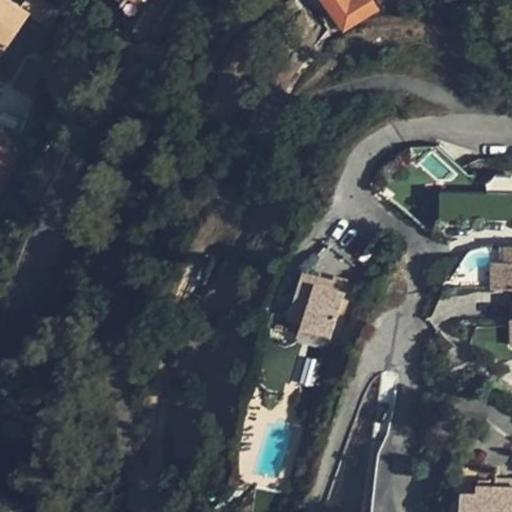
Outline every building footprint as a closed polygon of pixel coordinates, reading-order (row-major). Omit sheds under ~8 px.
[(45,0),(21,0),(20,2),(17,0),(0,0),(0,51),(27,11),(50,26),(60,10),(45,0)] [(313,0),(322,13),(331,7),(326,0),(313,0)] [(340,20),(352,12),(364,4),(366,0),(326,0),(331,7),(340,20)] [(372,3),(370,0),(366,0),(364,4),(352,12),(353,15),(372,3)] [(46,66),(30,57),(13,85),(30,94),(46,66)] [(0,190),(19,151),(13,148),(19,137),(0,127),(0,190)] [(491,203),(476,208),(478,215),(493,211),(491,203)] [(511,245),(495,245),(495,267),(492,267),(491,288),(511,287),(511,245)] [(319,284),(322,277),(306,271),(292,316),(305,320),(303,326),(333,336),(350,286),(336,282),(333,289),(319,284)] [(336,282),(322,277),(319,284),(333,289),(336,282)] [(357,289),(350,286),(333,336),(340,338),(357,289)] [(331,346),(333,336),(303,326),(300,335),(331,346)] [(484,485),(483,494),(495,495),(496,486),(484,485)] [(511,511),(511,488),(496,486),(495,495),(483,494),(470,492),(467,511),(511,511)]
